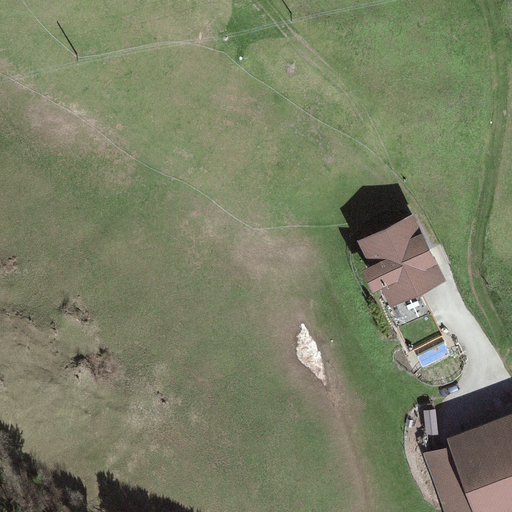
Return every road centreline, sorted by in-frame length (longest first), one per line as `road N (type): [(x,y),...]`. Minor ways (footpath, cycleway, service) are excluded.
road 1 (track): [(495,0),(495,134),(478,237),(500,352),(482,372)]
road 2 (track): [(482,372),(441,416),(438,443),(464,511)]
